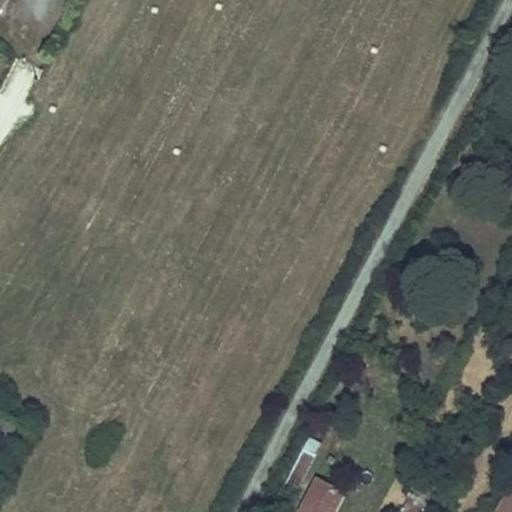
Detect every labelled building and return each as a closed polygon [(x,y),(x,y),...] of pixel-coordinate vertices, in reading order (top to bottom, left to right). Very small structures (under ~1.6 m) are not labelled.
[(18,422),(1,411),(0,413),(0,431),(9,437),(18,422)] [(464,436),(453,429),(446,440),(457,447),(464,436)] [(297,467),(288,484),(304,494),(314,477),(330,446),(313,438),(297,467)] [(421,467),(405,497),(416,503),(433,473),(421,467)] [(324,481),(307,511),(338,511),(347,495),(324,481)] [(291,499),(280,493),(274,504),(285,510),(291,499)] [(432,511),(416,503),(405,497),(396,511),(432,511)]
